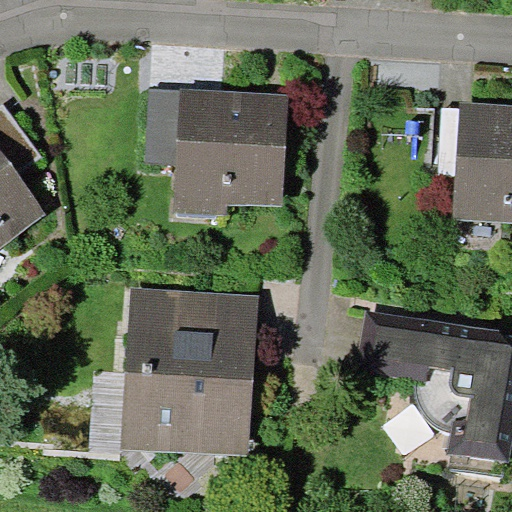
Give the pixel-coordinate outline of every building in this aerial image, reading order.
[(176,163),(174,212),(228,215),(229,204),(282,207),(288,93),(180,87),(180,89),(176,163)] [(176,163),(180,89),(149,88),(145,161),(176,163)] [(511,105),(460,102),(454,218),(511,220),(511,105)] [(3,104),(0,105),(0,148),(18,173),(41,155),(3,104)] [(0,247),(47,213),(18,173),(0,148),(0,247)] [(121,448),(248,456),(259,295),(132,287),(121,448)] [(357,372),(416,380),(415,386),(415,391),(416,396),(416,400),(418,405),(421,411),(425,417),(430,421),(434,425),(438,428),(443,430),(450,432),(447,452),(451,453),(505,461),(510,462),(511,451),(511,335),(497,333),(498,328),(367,310),(357,372)] [(503,476),(505,461),(451,453),(448,468),(503,476)]
